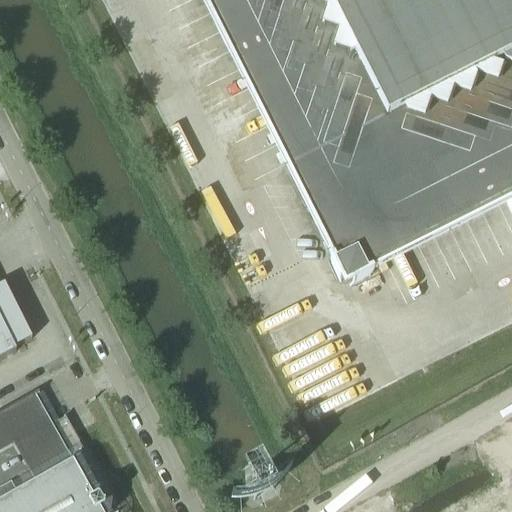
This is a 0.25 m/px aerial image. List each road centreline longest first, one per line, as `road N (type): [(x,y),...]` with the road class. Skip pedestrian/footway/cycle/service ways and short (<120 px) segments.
road 1 (unclassified): [(189,511),(0,132)]
road 2 (unclassified): [(511,402),(316,511)]
